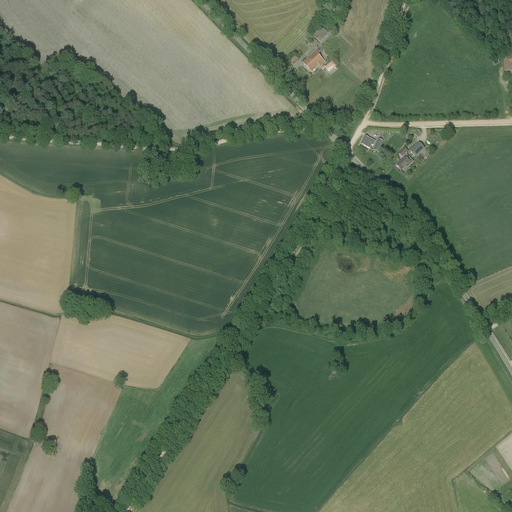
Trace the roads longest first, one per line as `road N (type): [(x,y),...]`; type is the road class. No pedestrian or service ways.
road 1 (track): [(347,153),(125,511)]
road 2 (track): [(321,125),(188,149),(0,137)]
road 3 (tertiary): [(511,371),(422,233),(321,125)]
road 4 (tertiary): [(199,0),(321,125)]
road 5 (track): [(363,123),(511,121)]
road 6 (track): [(405,0),(363,123)]
